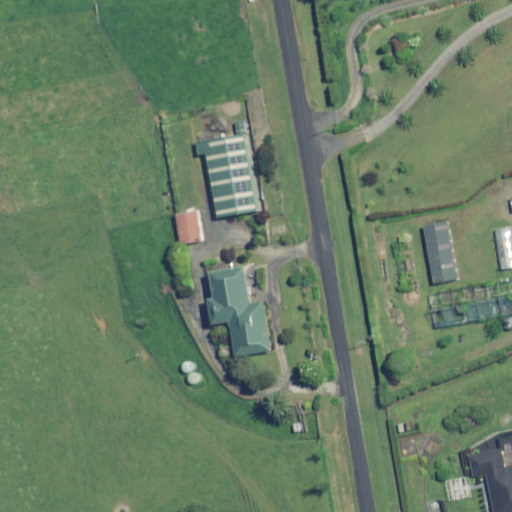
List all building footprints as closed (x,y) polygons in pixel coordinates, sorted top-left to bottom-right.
[(245,121),(236,122),(238,134),(248,133),(245,121)] [(261,212),(247,134),(201,142),(203,155),(212,154),(223,219),(261,212)] [(199,211),(180,215),(185,245),(205,241),(199,211)] [(458,278),(447,220),(425,224),(435,282),(458,278)] [(511,266),(511,227),(495,230),(501,269),(511,266)] [(249,268),(217,274),(221,298),(215,299),(219,325),(236,322),(242,357),(276,350),(268,302),(256,304),(249,268)] [(511,315),(511,283),(462,292),(433,297),(438,328),(511,315)] [(511,511),(511,465),(506,466),(503,449),(471,454),(474,475),(488,473),(494,511),(511,511)]
